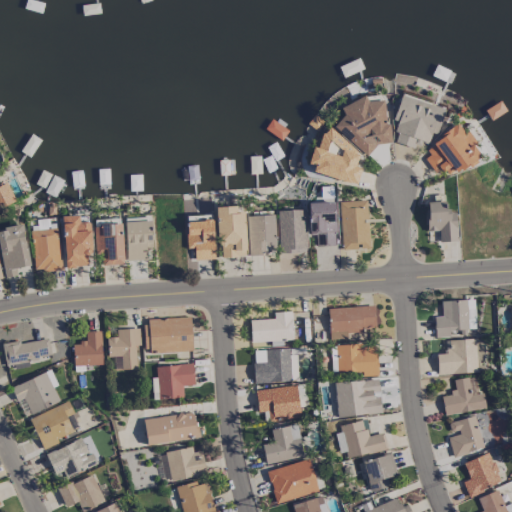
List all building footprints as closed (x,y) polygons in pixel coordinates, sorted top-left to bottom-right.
[(443,107),(400,94),(392,119),(397,120),(394,131),(397,132),(394,142),(412,147),(415,139),(427,142),(430,132),(435,134),(443,107)] [(383,99),(369,101),(368,99),(340,102),(342,115),(332,126),(366,156),(376,144),(391,142),(389,125),(385,122),(383,99)] [(434,173),(442,167),(449,177),(481,157),(465,133),(463,134),(459,126),(420,151),(434,173)] [(356,183),(360,168),(353,166),(360,143),(322,132),(318,148),(311,146),(305,169),(356,183)] [(369,248),(368,221),(367,221),(366,200),(339,201),(341,249),(369,248)] [(427,231),(438,230),(439,241),(456,241),(455,210),(441,210),(440,201),(426,201),(427,231)] [(308,234),(315,234),(315,246),(335,245),(334,202),(308,202),(308,234)] [(216,206),(218,257),(244,256),(242,211),(235,211),(235,206),(216,206)] [(277,210),(278,251),(305,251),(305,209),(277,210)] [(64,267),(90,266),(88,222),(78,223),(78,215),(62,215),(64,267)] [(246,216),(247,255),(265,255),(265,250),(274,249),(273,215),(246,216)] [(193,248),(193,260),(213,259),(211,219),(185,220),(186,248),(193,248)] [(125,260),(146,260),(146,246),(151,245),(150,221),(124,222),(125,260)] [(122,264),(121,223),(93,224),(94,252),(101,252),(101,265),(122,264)] [(28,265),(22,225),(0,227),(0,256),(3,277),(16,275),(15,267),(28,265)] [(31,230),(32,270),(59,269),(58,229),(31,230)] [(433,316),(434,337),(450,336),(449,330),(467,329),(466,299),(440,300),(441,316),(433,316)] [(467,328),(475,328),(474,299),(467,299),(467,328)] [(328,339),(346,338),(346,330),(374,329),(373,305),(327,307),(328,339)] [(292,339),(291,311),(273,311),(273,318),(249,319),(250,341),(292,339)] [(191,350),(190,317),(143,319),(144,352),(191,350)] [(116,329),(116,337),(106,337),(107,356),(121,356),(121,369),(136,369),(135,344),(139,344),(138,327),(116,329)] [(73,365),(101,364),(100,331),(85,331),(85,342),(72,342),(73,365)] [(1,344),(4,365),(13,364),(13,369),(29,366),(28,359),(50,356),(47,337),(1,344)] [(447,339),(447,353),(436,354),(437,374),(476,372),(474,338),(447,339)] [(336,344),(337,372),(362,371),(362,376),(376,376),(375,346),(361,346),(361,343),(336,344)] [(254,383),(291,381),(289,348),(253,350),(254,383)] [(193,385),(192,363),(156,366),(158,398),(182,397),(182,385),(193,385)] [(58,402),(45,371),(10,387),(16,401),(23,398),(30,414),(58,402)] [(485,409),(483,392),(475,393),(473,376),(453,379),(454,392),(441,394),(443,414),(485,409)] [(336,417),(380,413),(379,393),(378,394),(377,379),(333,382),(336,417)] [(300,417),(296,385),(254,390),(257,411),(267,410),(268,421),(300,417)] [(79,428),(66,401),(28,419),(42,449),(58,442),(56,439),(79,428)] [(145,444),(197,438),(194,412),(142,418),(145,444)] [(483,448),(474,415),(448,422),(451,434),(446,435),(452,456),(483,448)] [(338,425),(339,432),(336,433),(342,459),(386,449),(382,432),(368,436),(364,419),(338,425)] [(265,464),(303,456),(295,423),(270,429),(272,441),(261,444),(265,464)] [(53,474),(62,471),(64,476),(96,464),(91,453),(87,454),(81,438),(45,452),(53,474)] [(169,480),(205,474),(201,450),(192,451),(191,446),(164,451),(169,480)] [(462,462),(468,478),(462,481),(467,495),(500,482),(488,452),(462,462)] [(386,487),(383,478),(396,475),(390,453),(362,460),(370,491),(386,487)] [(275,503),(317,491),(308,459),(266,470),(275,503)] [(64,507),(77,502),(81,511),(104,502),(92,474),(57,488),(64,507)] [(206,482),(197,484),(196,480),(174,486),(181,511),(207,511),(214,510),(206,482)] [(477,511),(511,511),(511,501),(503,505),(497,489),(476,498),(481,510),(477,511)] [(371,506),(369,501),(360,504),(363,511),(410,511),(407,503),(399,506),(396,497),(371,506)] [(118,511),(115,503),(91,511),(118,511)]
